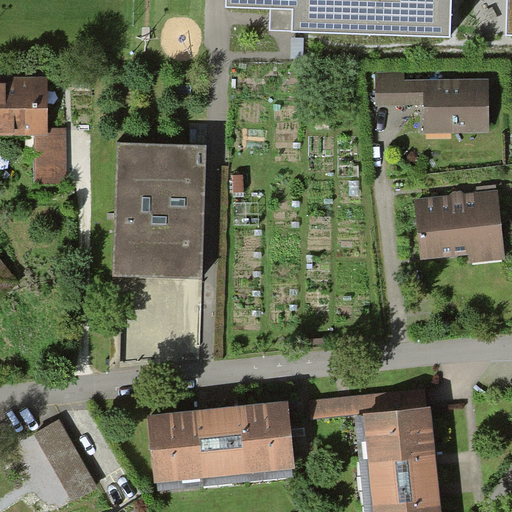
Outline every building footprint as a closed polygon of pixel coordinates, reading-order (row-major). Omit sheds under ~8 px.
[(225,0),(226,6),(280,8),(292,8),(291,32),(451,37),(452,0),(225,0)] [(379,77),(379,109),(424,109),(424,135),(489,134),(488,82),(405,84),(405,77),(379,77)] [(0,86),(0,137),(33,137),(45,138),(45,130),(45,87),(0,86)] [(45,138),(33,137),(32,180),(65,180),(66,130),(45,130),(45,138)] [(206,145),(117,143),(114,275),(203,278),(206,145)] [(412,204),(419,263),(469,257),(470,265),(505,261),(498,194),(412,204)] [(0,296),(17,284),(0,260),(0,296)] [(365,413),(430,406),(428,391),(314,402),(315,417),(365,413)] [(289,400),(149,414),(155,480),(296,466),(289,400)] [(440,511),(430,406),(365,413),(374,511),(440,511)] [(60,418),(5,447),(19,474),(10,479),(17,493),(25,509),(36,503),(40,511),(53,511),(97,489),(60,418)]
